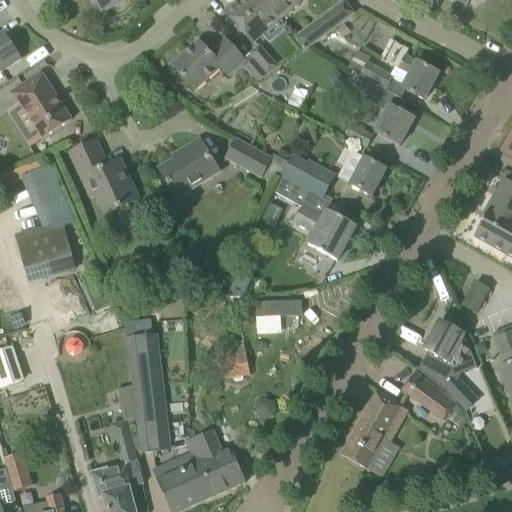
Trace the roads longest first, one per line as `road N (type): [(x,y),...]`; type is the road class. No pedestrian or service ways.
road 1 (unclassified): [(267,511),(511,78)]
road 2 (residential): [(511,72),(369,0)]
